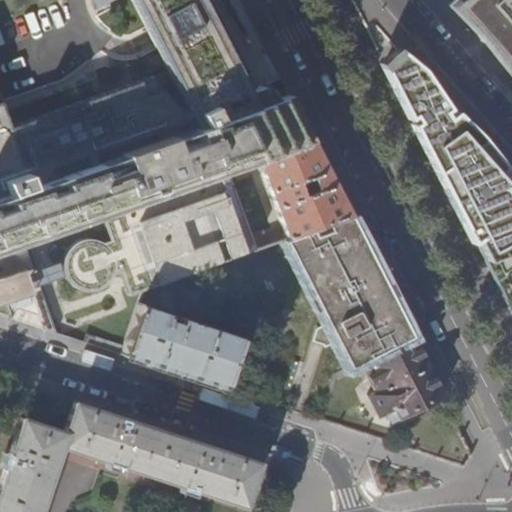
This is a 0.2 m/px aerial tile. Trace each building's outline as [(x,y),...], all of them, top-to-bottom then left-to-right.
[(199,0),(90,0),(91,3),(95,10),(113,0),(131,0),(170,75),(10,133),(0,104),(0,197),(274,99),(272,94),(269,88),(262,91),(260,85),(245,90),(204,9),(199,0)] [(511,0),(456,0),(451,4),(493,51),(511,73),(511,0)] [(511,178),(458,118),(399,51),(384,63),(418,130),(437,168),(446,185),(484,261),(511,315),(511,178)] [(287,94),(274,99),(0,197),(0,315),(31,325),(55,333),(25,243),(99,217),(107,240),(99,242),(91,238),(87,238),(80,238),(74,240),(66,246),(60,255),(59,262),(60,272),(63,278),(65,281),(70,286),(76,289),(83,290),(90,290),(100,286),(107,279),(110,273),(118,270),(126,295),(160,284),(169,279),(254,249),(227,179),(224,171),(239,166),(258,160),(310,140),(287,94)] [(310,140),(258,160),(278,217),(272,219),(274,224),(280,222),(293,233),(349,215),(322,163),(310,140)] [(242,175),(239,166),(224,171),(227,179),(242,175)] [(251,217),(253,223),(261,220),(258,214),(251,217)] [(379,273),(349,215),(293,233),(283,239),(327,324),(318,329),(317,341),(326,345),(327,347),(336,343),(350,370),(360,365),(412,338),(379,273)] [(196,273),(204,288),(208,286),(201,271),(196,273)] [(179,305),(169,279),(160,284),(167,304),(174,306),(179,305)] [(156,366),(222,387),(240,336),(180,317),(179,322),(174,320),(176,315),(139,304),(121,355),(156,366)] [(434,381),(412,338),(360,365),(374,392),(367,396),(377,416),(385,412),(389,422),(399,417),(400,418),(442,396),(434,381)] [(0,511),(38,511),(59,452),(96,464),(243,511),(256,463),(73,403),(63,433),(21,419),(0,481),(0,511)]
